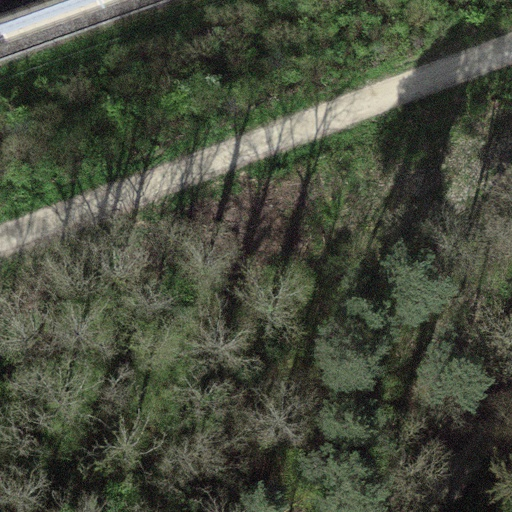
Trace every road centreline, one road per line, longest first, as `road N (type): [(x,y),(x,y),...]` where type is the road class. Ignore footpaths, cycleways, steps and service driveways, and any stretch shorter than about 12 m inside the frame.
road 1 (track): [(0,245),(511,57)]
road 2 (track): [(422,511),(511,403)]
